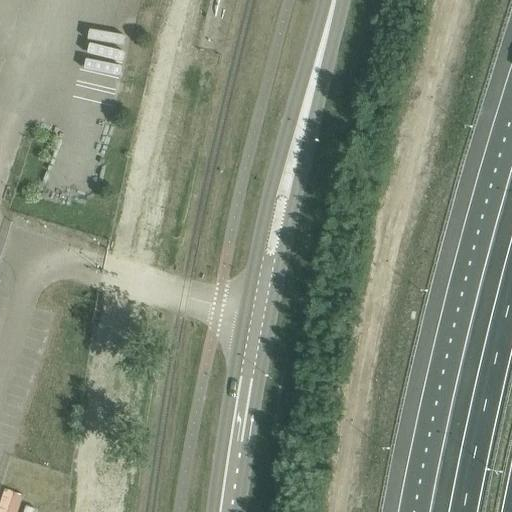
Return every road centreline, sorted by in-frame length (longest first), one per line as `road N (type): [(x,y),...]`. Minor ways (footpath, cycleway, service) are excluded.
road 1 (motorway): [(511,146),(421,511)]
road 2 (motorway): [(511,268),(456,511)]
road 3 (unknown): [(139,285),(89,273),(53,292),(0,437)]
road 4 (tertiary): [(302,129),(268,195),(257,245),(258,318)]
road 5 (tertiary): [(228,511),(258,318)]
road 6 (tertiary): [(258,318),(297,197),(302,129)]
road 7 (tertiary): [(302,129),(333,0)]
